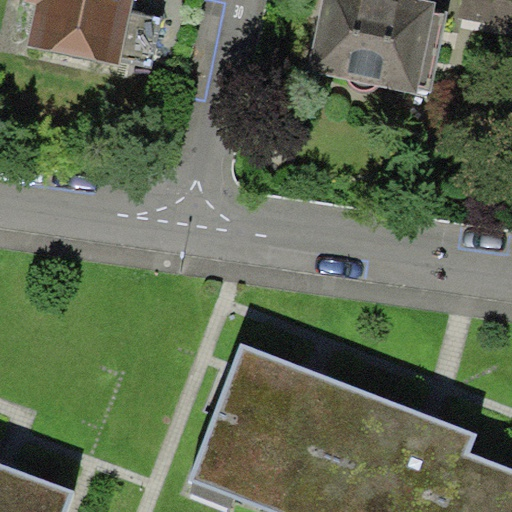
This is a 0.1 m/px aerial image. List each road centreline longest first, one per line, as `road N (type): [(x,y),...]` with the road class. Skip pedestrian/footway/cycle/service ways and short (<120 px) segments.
road 1 (residential): [(187,223),(511,273)]
road 2 (residential): [(233,0),(187,223)]
road 3 (residential): [(0,194),(187,223)]
